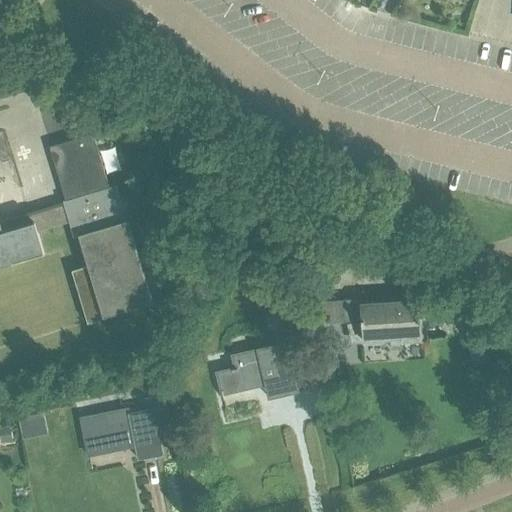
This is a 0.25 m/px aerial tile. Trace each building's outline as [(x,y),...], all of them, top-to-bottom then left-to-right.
[(0,268),(46,255),(39,231),(70,222),(75,238),(81,236),(89,266),(73,271),(89,324),(106,319),(105,317),(153,303),(128,220),(127,220),(117,185),(108,187),(97,151),(95,143),(97,143),(94,133),(87,135),(51,146),(50,146),(53,156),(55,155),(68,199),(63,200),(65,204),(32,214),(1,223),(0,220),(0,219),(0,268)] [(402,342),(421,340),(418,302),(360,306),(360,302),(326,304),(327,324),(361,321),(362,340),(368,340),(368,342),(386,341),(386,338),(402,337),(402,342)] [(479,334),(466,337),(473,365),(486,362),(479,334)] [(267,393),(297,387),(287,344),(233,356),(236,367),(231,368),(231,370),(218,373),(223,394),(255,387),(255,383),(265,381),(267,393)] [(102,415),(105,427),(85,431),(89,457),(91,457),(90,453),(124,446),(125,451),(136,449),(138,460),(163,455),(154,410),(131,414),(130,409),(102,415)] [(44,412),(18,417),(22,438),(48,433),(44,412)]
